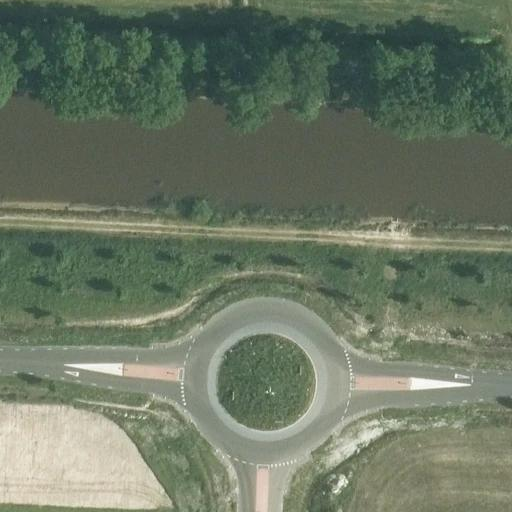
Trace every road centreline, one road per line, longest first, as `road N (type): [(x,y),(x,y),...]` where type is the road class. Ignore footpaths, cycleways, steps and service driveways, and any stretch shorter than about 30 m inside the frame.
road 1 (unclassified): [(511,75),(0,50)]
road 2 (track): [(0,225),(511,250)]
road 3 (secondary): [(337,367),(316,329),(267,308),(217,325),(194,360)]
road 4 (secondary): [(336,399),(408,398),(470,384)]
road 5 (secondary): [(470,384),(337,367)]
road 6 (secondary): [(194,360),(125,356),(68,365)]
road 7 (secondary): [(68,365),(120,384),(191,389)]
